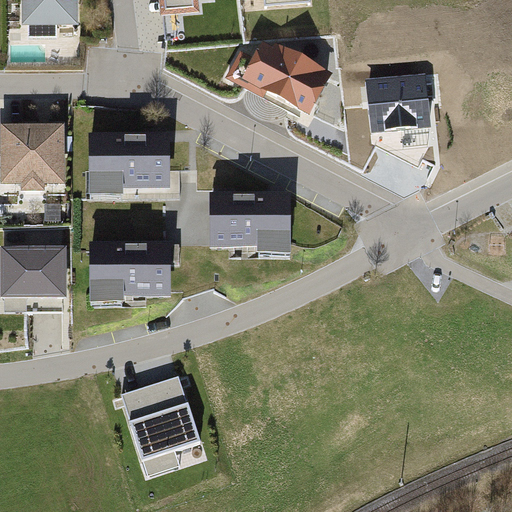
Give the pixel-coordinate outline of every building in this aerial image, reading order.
[(25,0),(26,36),(31,36),(31,46),(63,46),(63,35),(80,35),(79,0),(25,0)] [(248,82),(309,114),(327,77),(283,54),(280,59),(265,51),(248,82)] [(66,128),(1,128),(1,187),(22,187),(22,193),(47,193),(47,188),(66,188),(66,128)] [(173,137),(90,137),(90,201),(126,201),(126,192),(173,191),(173,137)] [(293,196),(211,196),(211,252),(260,252),(260,260),(293,260),(293,196)] [(172,245),(91,245),(92,309),(127,309),(127,300),(173,300),(172,245)] [(63,254),(4,254),(4,300),(64,299),(63,254)] [(130,425),(142,464),(201,445),(188,407),(187,407),(178,379),(122,397),(131,425),(130,425)]
